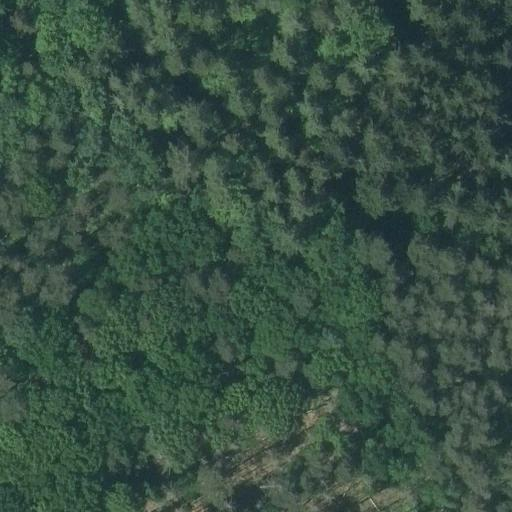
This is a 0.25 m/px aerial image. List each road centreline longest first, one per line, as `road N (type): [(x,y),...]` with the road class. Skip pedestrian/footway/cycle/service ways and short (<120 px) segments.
road 1 (track): [(0,36),(292,271)]
road 2 (track): [(10,511),(276,258)]
road 3 (track): [(388,0),(339,179),(292,271)]
road 4 (track): [(292,271),(316,295),(440,511)]
